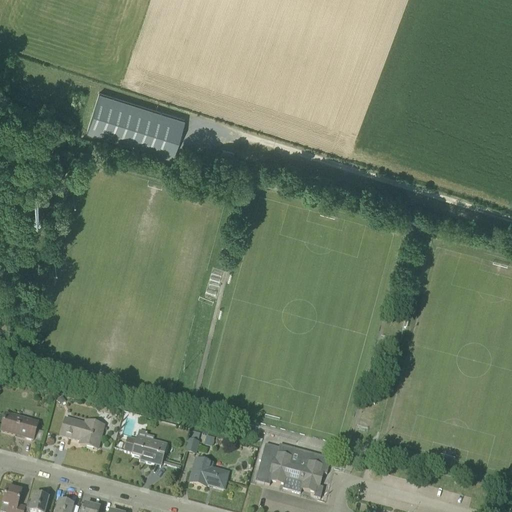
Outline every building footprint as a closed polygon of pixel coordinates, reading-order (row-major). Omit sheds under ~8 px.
[(20,79),(21,89),(35,88),(34,78),(20,79)] [(185,121),(99,94),(87,132),(173,159),(185,121)] [(395,349),(397,338),(382,335),(380,346),(395,349)] [(5,415),(3,423),(0,433),(33,442),(37,424),(29,422),(28,424),(19,422),(20,419),(5,415)] [(65,421),(63,428),(60,437),(80,443),(79,446),(97,451),(103,428),(86,423),(85,426),(65,421)] [(138,432),(137,439),(136,442),(127,439),(123,453),(132,456),(132,457),(139,459),(138,462),(160,468),(166,447),(152,443),(154,438),(146,436),(147,434),(138,432)] [(189,441),(185,454),(195,456),(198,443),(189,441)] [(269,487),(270,482),(283,486),(282,490),(300,495),(301,491),(314,494),(313,499),(320,501),(323,489),(319,488),(322,475),(326,476),(329,465),(309,460),(308,463),(298,461),(296,467),(289,465),(291,459),(277,455),(279,450),(265,446),(255,483),(269,487)] [(212,471),(213,466),(195,461),(189,484),(206,489),(206,487),(223,492),(228,475),(212,471)] [(7,511),(24,511),(25,508),(17,506),(21,493),(7,489),(2,506),(9,508),(7,511)] [(44,511),(45,510),(48,500),(33,496),(29,511),(44,511)] [(70,506),(70,508),(67,507),(67,505),(58,503),(55,511),(71,511),(73,507),(70,506)]
